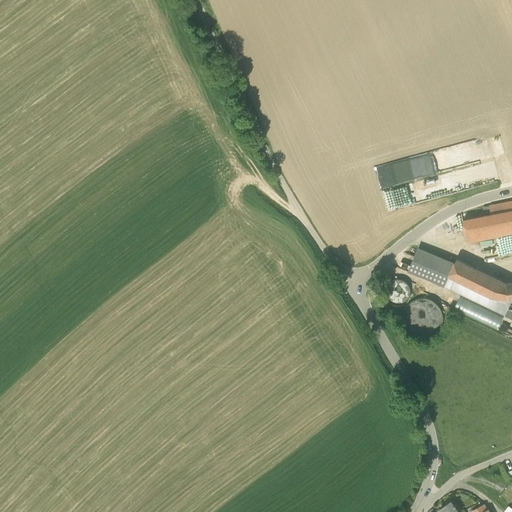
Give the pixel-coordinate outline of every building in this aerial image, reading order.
[(502,141),(491,144),(495,156),(506,153),(502,141)] [(511,209),(463,219),(468,242),(511,233),(511,209)] [(444,286),(455,262),(418,247),(409,272),(444,286)] [(444,286),(453,290),(505,315),(511,302),(511,301),(511,282),(507,283),(457,259),(455,262),(444,286)] [(459,511),(455,506),(456,505),(456,504),(454,505),(451,501),(440,509),(441,511),(459,511)]
